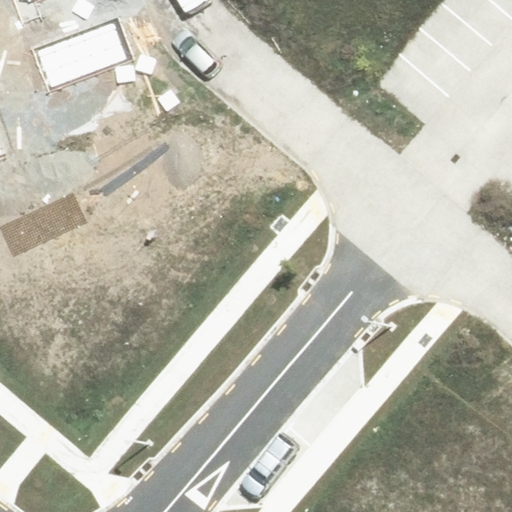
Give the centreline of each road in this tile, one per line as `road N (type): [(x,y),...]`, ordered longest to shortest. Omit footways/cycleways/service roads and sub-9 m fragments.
road 1 (residential): [(132,511),(385,209)]
road 2 (residential): [(385,209),(229,96),(182,0)]
road 3 (residential): [(511,315),(385,209)]
